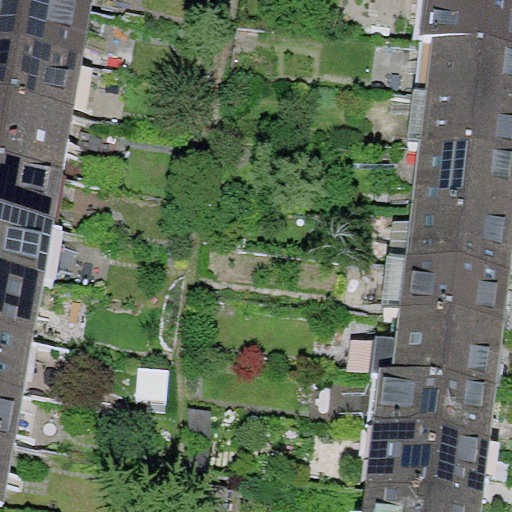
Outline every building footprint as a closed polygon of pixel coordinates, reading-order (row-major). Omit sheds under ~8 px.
[(0,0),(0,1),(89,17),(91,0),(0,0)] [(511,0),(427,0),(422,50),(511,60),(511,0)] [(0,54),(79,69),(89,17),(0,1),(0,54)] [(414,102),(511,113),(511,60),(422,50),(414,102)] [(79,69),(0,54),(0,107),(71,120),(79,69)] [(436,157),(511,166),(511,113),(414,102),(408,154),(436,157)] [(71,120),(0,107),(0,171),(45,179),(51,145),(65,148),(71,120)] [(417,218),(511,229),(511,218),(511,166),(436,157),(432,192),(420,190),(417,218)] [(0,224),(50,234),(59,182),(45,179),(0,171),(0,224)] [(417,218),(410,270),(504,281),(506,270),(511,229),(417,218)] [(60,235),(50,234),(0,224),(0,277),(27,282),(52,287),(60,235)] [(390,268),(383,320),(404,322),(408,322),(498,333),(500,320),(504,281),(410,270),(390,268)] [(0,341),(30,347),(35,319),(21,316),(27,282),(0,277),(0,341)] [(495,361),(498,333),(408,322),(404,322),(401,348),(376,345),(372,380),(371,381),(491,396),(491,391),(496,392),(497,383),(500,362),(495,361)] [(0,394),(6,396),(21,398),(30,347),(0,341),(0,394)] [(371,381),(365,434),(391,436),(484,447),(486,436),(491,396),(371,381)] [(189,475),(208,477),(210,414),(187,412),(188,444),(190,443),(193,443),(195,443),(198,445),(200,447),(200,450),(200,452),(199,455),(197,457),(193,458),(189,457),(189,475)] [(478,498),(480,481),(487,482),(491,452),(484,451),(484,447),(391,436),(387,470),(371,468),(368,496),(477,509),(478,498)] [(0,476),(7,478),(12,450),(0,447),(0,476)] [(223,511),(226,491),(190,487),(187,511),(223,511)] [(476,511),(477,509),(368,496),(366,511),(476,511)]
